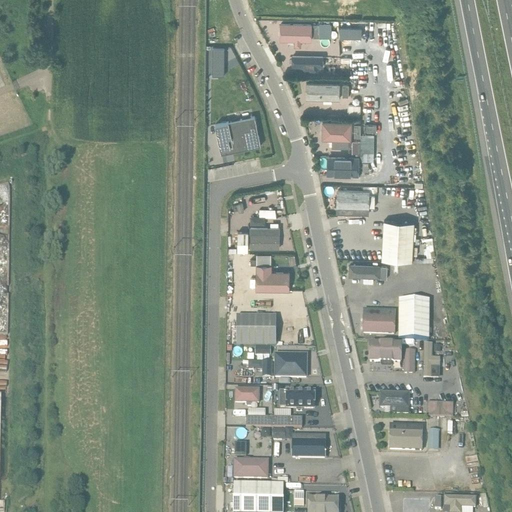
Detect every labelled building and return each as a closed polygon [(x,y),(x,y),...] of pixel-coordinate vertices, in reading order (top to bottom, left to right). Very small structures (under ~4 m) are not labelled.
[(313,41),(313,24),(281,23),(281,41),(295,41),(295,47),(302,47),(302,41),(313,41)] [(224,49),(213,49),(212,77),(224,77),(224,49)] [(301,71),(324,72),(324,56),(293,55),(293,67),(301,68),(301,71)] [(341,79),(301,79),(301,95),(341,95),(341,79)] [(27,88),(22,90),(26,98),(31,96),(27,88)] [(349,105),(348,114),(361,114),(361,105),(349,105)] [(226,123),(215,125),(221,155),(225,154),(232,152),(232,153),(234,152),(260,147),(256,126),(254,117),(228,123),(228,122),(226,123)] [(350,124),(322,123),(321,141),(350,142),(350,124)] [(359,158),(326,159),(327,178),(359,177),(359,158)] [(0,203),(6,203),(6,191),(8,191),(8,186),(0,186),(0,203)] [(264,192),(264,202),(283,202),(283,195),(279,195),(278,192),(264,192)] [(365,196),(336,194),(336,212),(364,213),(365,196)] [(382,221),(380,262),(411,263),(414,223),(382,221)] [(277,226),(246,226),(247,249),(277,249),(277,226)] [(381,264),(347,263),(347,278),(380,279),(381,264)] [(255,267),(257,291),(288,290),(288,272),(272,272),(272,266),(255,267)] [(397,317),(361,317),(361,335),(397,335),(397,338),(429,339),(429,299),(397,298),(397,317)] [(232,346),(276,347),(276,316),(233,316),(232,346)] [(403,344),(364,344),(364,363),(404,364),(403,346),(403,344)] [(434,344),(422,344),(422,379),(443,379),(442,355),(434,356),(434,344)] [(259,347),(259,356),(273,356),(273,348),(259,347)] [(405,351),(404,373),(414,373),(415,351),(405,351)] [(306,379),(306,357),(275,356),(275,379),(306,379)] [(262,363),(262,377),(272,377),(272,363),(262,363)] [(235,387),(235,402),(260,403),(261,388),(235,387)] [(313,391),(280,390),(279,404),(304,405),(304,399),(313,399),(313,391)] [(409,391),(378,390),(378,407),(409,408),(409,391)] [(428,401),(428,415),(454,415),(454,402),(428,401)] [(246,427),(302,428),(302,418),(246,417),(246,427)] [(421,427),(385,427),(385,447),(421,447),(421,427)] [(440,450),(440,429),(429,429),(429,450),(440,450)] [(326,437),(290,436),(289,457),(294,457),(325,458),(326,437)] [(234,446),(234,456),(246,456),(246,446),(234,446)] [(269,479),(269,460),(233,460),(233,479),(269,479)] [(233,511),(283,511),(284,484),(234,484),(233,511)] [(442,507),(449,507),(448,511),(460,511),(461,507),(476,508),(477,495),(443,493),(442,507)] [(429,511),(429,497),(401,497),(401,511),(429,511)] [(317,499),(309,499),(308,511),(339,511),(340,504),(338,501),(338,499),(322,499),(321,498),(319,498),(317,499)]
